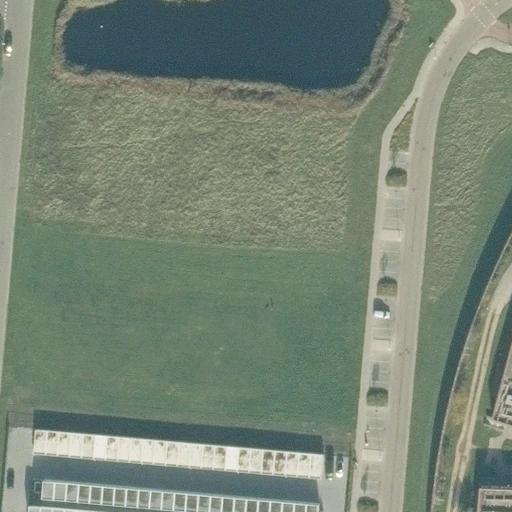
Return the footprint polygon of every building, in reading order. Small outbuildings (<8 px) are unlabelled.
[(511,511),(511,340),(492,416),(511,422),(511,484),(480,483),(477,511),(511,511)] [(37,428),(35,452),(47,453),(49,429),(37,428)] [(49,429),(47,453),(59,454),(61,430),(49,429)] [(61,430),(59,454),(71,455),(73,431),(61,430)] [(73,431),(71,455),(83,456),(85,432),(73,431)] [(85,432),(83,456),(94,457),(97,433),(85,432)] [(97,433),(94,457),(106,458),(109,434),(97,433)] [(109,434),(106,458),(118,459),(120,435),(109,434)] [(120,435),(118,459),(130,460),(132,436),(120,435)] [(132,436),(130,460),(142,461),(144,437),(132,436)] [(144,437),(142,461),(154,462),(156,438),(144,437)] [(156,438),(154,462),(166,463),(168,439),(156,438)] [(168,439),(166,463),(178,464),(180,440),(168,439)] [(180,440),(178,464),(190,465),(192,441),(180,440)] [(192,441),(190,465),(202,466),(204,442),(192,441)] [(204,442),(202,466),(214,467),(216,443),(204,442)] [(216,443),(214,467),(226,468),(228,444),(216,443)] [(228,444),(226,468),(238,469),(240,445),(228,444)] [(240,445),(238,469),(250,470),(252,446),(240,445)] [(252,446),(250,470),(262,471),(264,448),(252,446)] [(264,448),(262,471),(274,472),(276,449),(264,448)] [(276,449),(274,472),(286,473),(288,450),(276,449)] [(288,450),(286,473),(298,474),(300,451),(288,450)] [(300,451),(298,474),(310,476),(312,452),(300,451)] [(312,452),(310,476),(322,477),(324,453),(312,452)] [(43,489),(42,501),(55,503),(57,479),(44,477),(43,489)] [(57,479),(55,503),(67,504),(69,480),(57,479)] [(69,480),(67,504),(78,505),(81,481),(69,480)] [(81,481),(78,505),(90,506),(93,482),(81,481)] [(93,482),(90,506),(102,507),(105,483),(93,482)] [(105,483),(102,507),(114,508),(116,484),(105,483)] [(116,484),(114,508),(126,509),(128,485),(116,484)] [(128,485),(126,509),(138,510),(140,486),(128,485)] [(140,486),(138,510),(150,511),(152,487),(140,486)] [(152,487),(150,511),(162,511),(164,488),(152,487)] [(32,488),(30,500),(42,501),(43,489),(32,488)] [(164,488),(162,511),(174,511),(176,489),(164,488)] [(176,489),(174,511),(186,511),(188,490),(176,489)] [(188,490),(186,511),(198,511),(200,491),(188,490)] [(200,491),(198,511),(210,511),(212,492),(200,491)] [(212,492),(210,511),(222,511),(224,493),(212,492)] [(224,493),(222,511),(234,511),(236,494),(224,493)] [(236,494),(234,511),(246,511),(248,495),(236,494)] [(248,495),(246,511),(258,511),(260,496),(248,495)] [(260,496),(258,511),(270,511),(272,497),(260,496)] [(272,497),(270,511),(282,511),(284,498),(272,497)] [(284,498),(282,511),(294,511),(296,499),(284,498)] [(296,499),(294,511),(306,511),(308,501),(296,499)] [(30,500),(29,511),(41,511),(42,501),(30,500)] [(42,501),(41,511),(53,511),(55,503),(42,501)] [(308,501),(306,511),(318,511),(320,502),(308,501)] [(55,503),(53,511),(65,511),(67,504),(55,503)]
